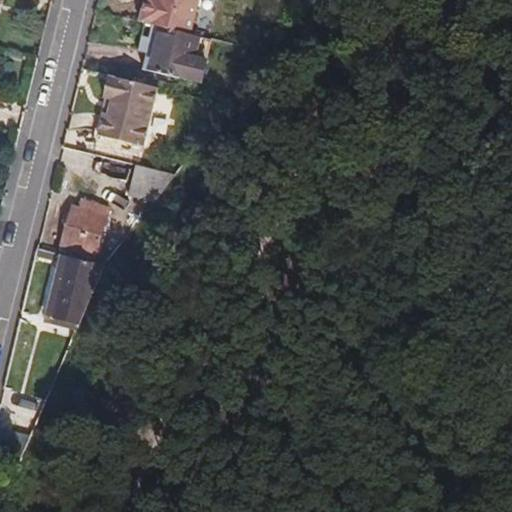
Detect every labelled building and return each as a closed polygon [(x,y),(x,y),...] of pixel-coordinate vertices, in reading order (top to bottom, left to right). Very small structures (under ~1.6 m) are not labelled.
[(0,0),(0,40),(5,42),(15,0),(0,0)] [(235,52),(247,0),(185,0),(182,15),(173,13),(168,36),(207,45),(235,52)] [(156,62),(162,34),(153,32),(147,60),(156,62)] [(197,88),(207,45),(168,36),(162,34),(156,62),(152,77),(197,88)] [(152,155),(166,97),(116,85),(111,107),(116,107),(120,108),(116,124),(112,123),(107,144),(152,155)] [(214,121),(217,109),(205,106),(202,119),(214,121)] [(184,182),(196,166),(163,160),(159,176),(184,182)] [(164,209),(184,182),(159,176),(143,172),(135,204),(164,209)] [(99,268),(113,212),(86,205),(84,217),(76,215),(67,252),(76,254),(74,263),(89,266),(99,268)] [(103,290),(115,272),(99,268),(89,266),(89,269),(69,264),(53,328),(82,335),(103,290)] [(0,451),(33,460),(42,434),(6,426),(0,449),(0,451)]
